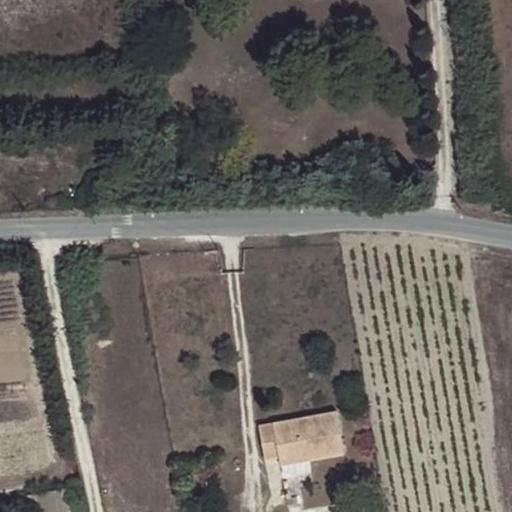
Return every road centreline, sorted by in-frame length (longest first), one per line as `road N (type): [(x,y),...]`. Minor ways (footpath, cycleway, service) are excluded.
road 1 (unclassified): [(511,235),(387,218),(0,233)]
road 2 (track): [(45,229),(92,511)]
